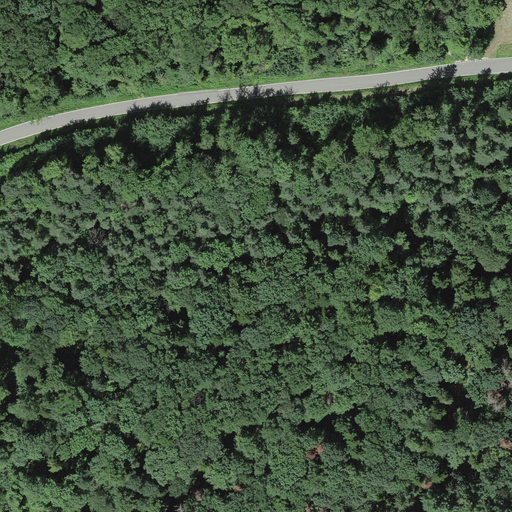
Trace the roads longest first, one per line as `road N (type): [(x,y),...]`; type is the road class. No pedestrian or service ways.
road 1 (track): [(511,192),(59,511)]
road 2 (tertiary): [(0,139),(141,105),(511,66)]
road 3 (track): [(478,69),(334,0)]
road 4 (track): [(392,511),(511,447)]
